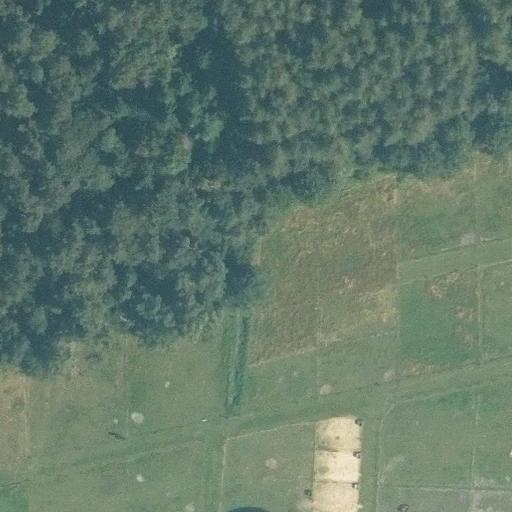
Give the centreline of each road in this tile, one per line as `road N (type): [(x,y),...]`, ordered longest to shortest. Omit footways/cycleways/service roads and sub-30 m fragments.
road 1 (track): [(511,107),(251,187),(190,0)]
road 2 (track): [(0,215),(246,174)]
